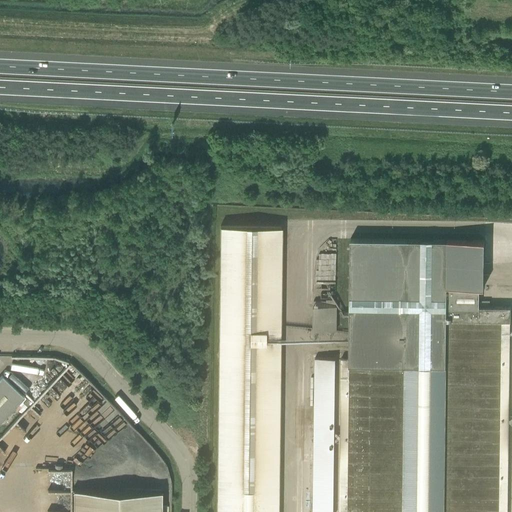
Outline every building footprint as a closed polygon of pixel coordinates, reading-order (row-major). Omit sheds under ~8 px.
[(216,511),(277,511),(281,227),(220,226),(216,511)] [(479,307),(479,287),(484,287),(485,240),(351,239),(349,358),(341,358),(339,511),(506,511),(511,321),(511,307),(479,307)] [(339,330),(339,305),(317,305),(317,335),(330,335),(330,337),(349,337),(349,330),(339,330)] [(315,358),(313,511),(333,511),(335,358),(315,358)] [(0,421),(24,396),(2,375),(0,377),(0,421)] [(161,511),(161,490),(73,489),(72,511),(161,511)]
